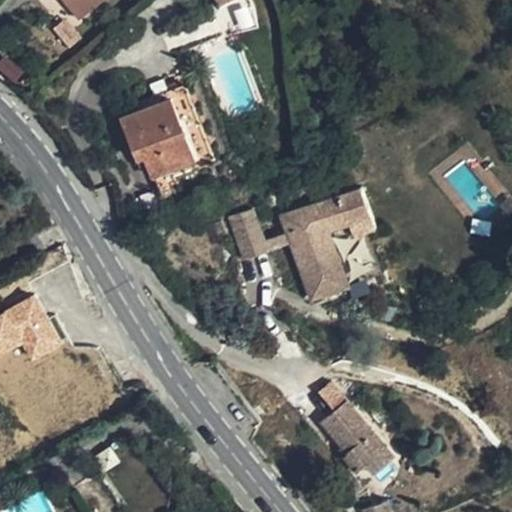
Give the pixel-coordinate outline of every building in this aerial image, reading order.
[(65,0),(81,19),(103,0),(65,0)] [(139,157),(146,155),(154,175),(197,158),(213,151),(185,81),(138,100),(141,108),(122,116),(139,157)] [(352,221),(371,215),(360,186),(281,215),(312,299),(350,285),(329,230),(352,221)] [(271,250),(267,239),(256,210),(229,220),(244,260),(271,250)] [(371,215),(352,221),(357,234),(375,227),(371,215)] [(286,231),(267,239),(271,250),(290,243),(286,231)] [(35,293),(0,312),(0,356),(21,344),(32,363),(64,344),(35,293)] [(335,409),(348,398),(332,378),(319,389),(335,409)] [(321,420),(342,445),(347,451),(343,455),(357,472),(367,464),(374,473),(395,454),(348,398),(335,409),(321,420)] [(338,449),(343,455),(347,451),(342,445),(338,449)] [(364,508),(364,511),(393,511),(388,499),(364,508)]
